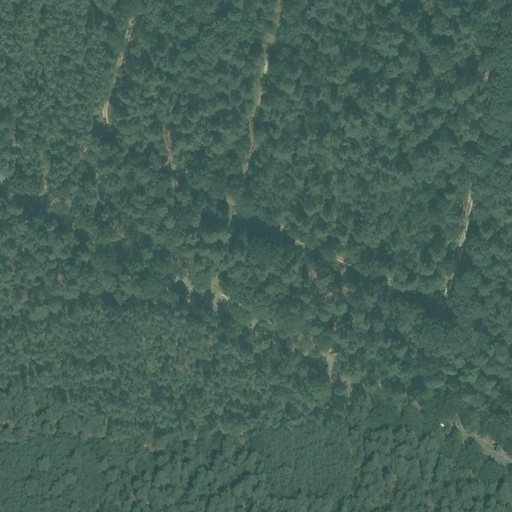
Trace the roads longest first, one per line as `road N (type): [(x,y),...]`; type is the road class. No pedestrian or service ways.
road 1 (tertiary): [(0,176),(511,464)]
road 2 (track): [(508,0),(439,308)]
road 3 (track): [(217,298),(281,0)]
road 4 (track): [(134,0),(130,37),(95,131),(236,204)]
road 5 (track): [(439,308),(236,204)]
